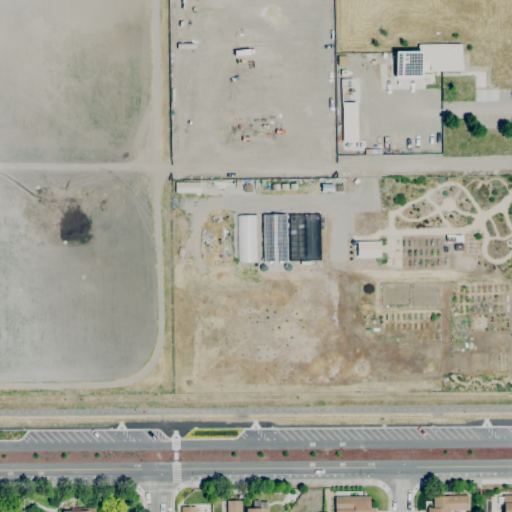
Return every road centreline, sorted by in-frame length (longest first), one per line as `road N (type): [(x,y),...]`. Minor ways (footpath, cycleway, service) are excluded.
road 1 (secondary): [(511,441),(0,446)]
road 2 (secondary): [(0,472),(511,468)]
